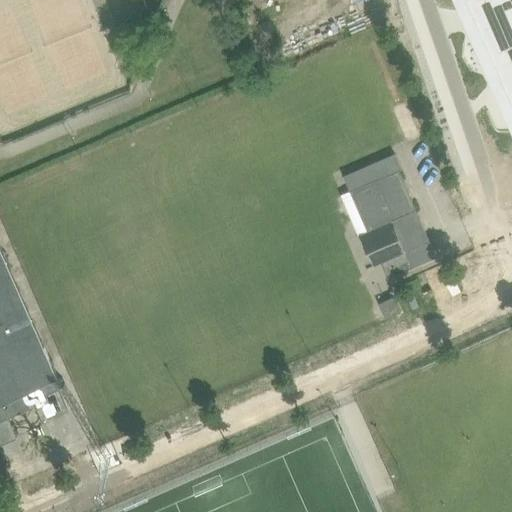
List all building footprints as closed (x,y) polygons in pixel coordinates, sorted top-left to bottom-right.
[(511,0),(467,0),(473,13),(511,101),(511,0)] [(368,230),(360,233),(374,265),(381,262),(388,277),(437,256),(399,169),(402,168),(395,152),(344,174),(368,230)] [(53,378),(57,376),(0,245),(0,444),(0,443),(0,419),(30,406),(28,402),(58,389),(53,378)] [(456,282),(447,286),(452,296),(461,292),(456,282)] [(414,295),(407,298),(411,310),(419,307),(414,295)] [(401,312),(394,296),(378,302),(385,318),(401,312)]
